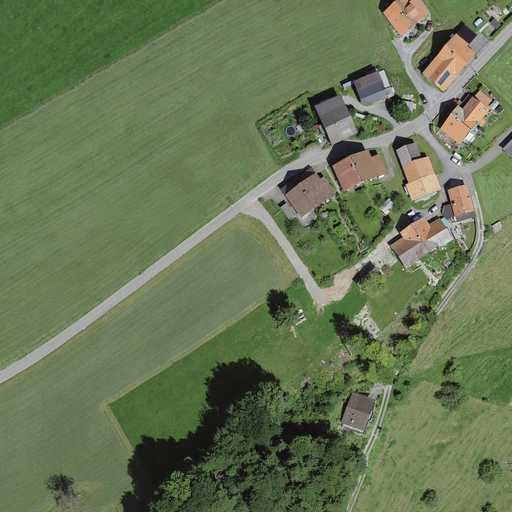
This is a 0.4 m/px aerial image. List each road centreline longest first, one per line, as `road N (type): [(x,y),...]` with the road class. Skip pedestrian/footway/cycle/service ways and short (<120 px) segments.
road 1 (unclassified): [(418,125),(288,170),(0,376)]
road 2 (track): [(90,511),(188,402),(336,302),(424,326)]
road 3 (track): [(467,170),(481,228),(477,245),(391,379),(347,511)]
road 4 (unclassified): [(511,29),(418,125)]
